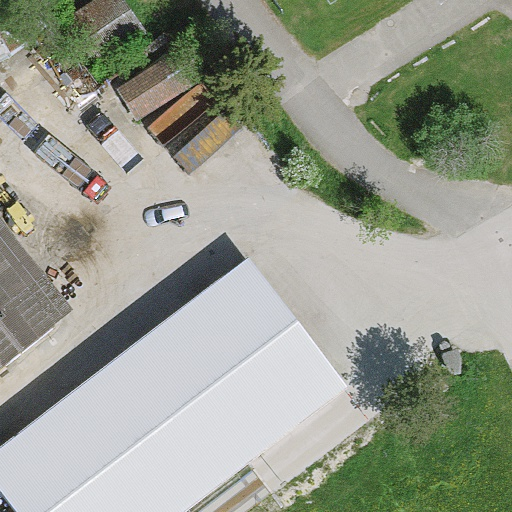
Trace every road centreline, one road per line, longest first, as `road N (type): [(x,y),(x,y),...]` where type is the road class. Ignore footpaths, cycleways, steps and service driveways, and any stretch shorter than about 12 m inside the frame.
road 1 (residential): [(480,270),(217,0)]
road 2 (unknown): [(511,326),(448,279),(273,243),(200,218)]
